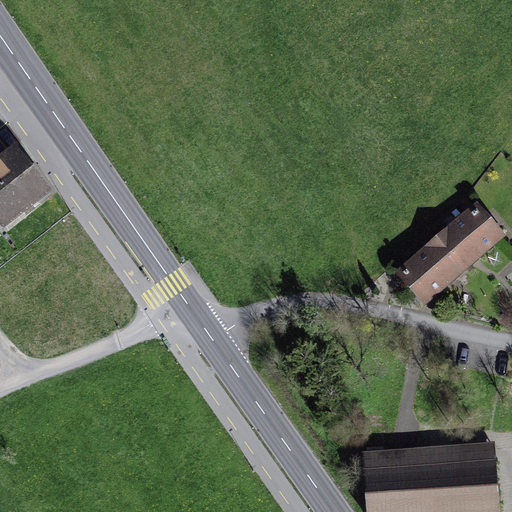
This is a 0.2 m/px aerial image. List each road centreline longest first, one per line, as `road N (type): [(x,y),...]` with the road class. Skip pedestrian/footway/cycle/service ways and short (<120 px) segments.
road 1 (primary): [(0,33),(331,511)]
road 2 (track): [(0,389),(185,305)]
